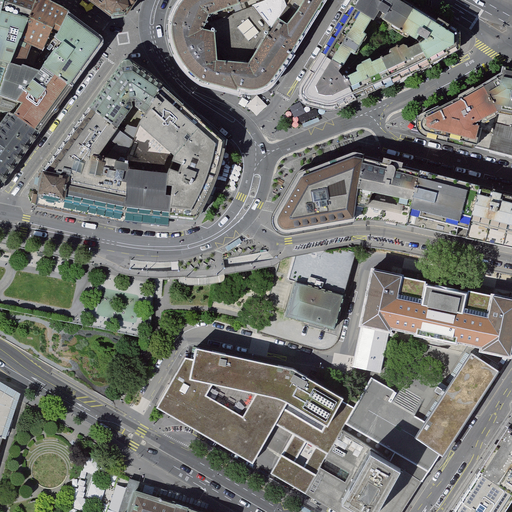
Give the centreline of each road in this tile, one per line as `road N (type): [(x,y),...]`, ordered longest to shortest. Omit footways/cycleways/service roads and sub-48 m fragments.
road 1 (residential): [(511,286),(375,256),(367,260),(346,347),(332,359),(193,335),(179,343),(127,431)]
road 2 (residential): [(511,259),(380,231),(277,243),(236,219)]
road 3 (residential): [(1,219),(123,38),(151,30)]
road 4 (primary): [(1,219),(146,249),(202,242),(236,219)]
road 5 (residential): [(342,0),(251,136)]
road 6 (residential): [(373,112),(384,135),(403,146),(511,174)]
road 7 (tertiary): [(511,48),(373,112)]
road 8 (unclassified): [(511,386),(426,511)]
road 9 (primary): [(251,136),(182,84),(151,30)]
road 10 (primary): [(0,357),(127,431)]
road 11 (primary): [(127,431),(250,502)]
road 12 (tertiary): [(258,155),(373,112)]
